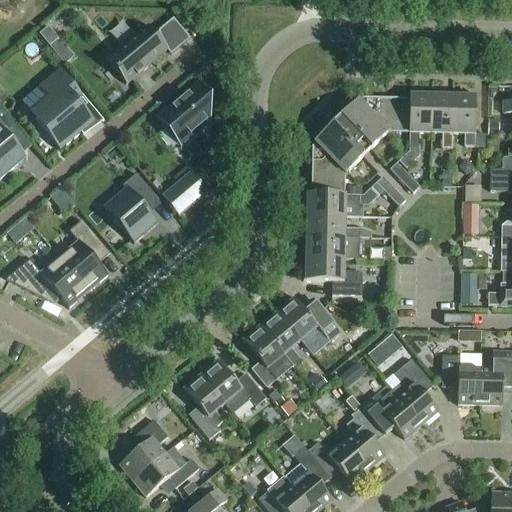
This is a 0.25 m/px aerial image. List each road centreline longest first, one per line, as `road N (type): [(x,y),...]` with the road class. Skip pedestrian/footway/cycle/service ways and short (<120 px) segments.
road 1 (unclassified): [(105,388),(245,268),(257,83),(286,40),(312,30),(511,34)]
road 2 (residential): [(0,218),(208,54)]
road 3 (residential): [(212,233),(72,349)]
road 4 (residential): [(364,511),(429,458),(511,451)]
road 5 (unclassified): [(82,511),(66,490),(61,458),(73,421),(105,388)]
road 6 (residential): [(511,325),(440,324),(431,316),(428,262)]
